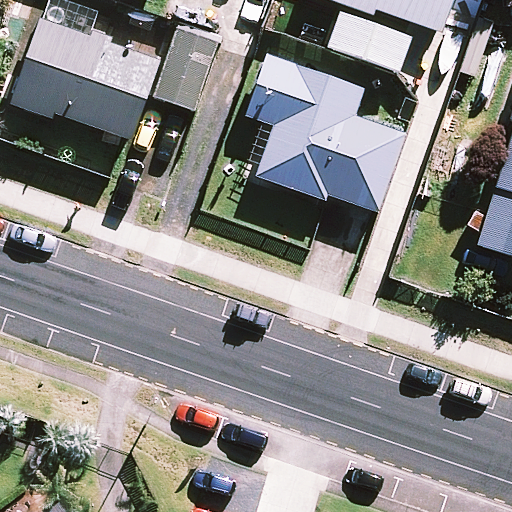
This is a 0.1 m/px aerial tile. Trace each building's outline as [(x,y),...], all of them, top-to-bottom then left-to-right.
[(438,40),(452,0),(304,0),(371,24),(373,17),(438,40)] [(396,79),(409,44),(337,19),(325,53),(396,79)] [(121,145),(130,148),(157,69),(105,51),(107,46),(90,40),(88,45),(36,27),(7,112),(50,127),(52,121),(121,145)] [(191,118),(215,49),(174,35),(150,104),(191,118)] [(270,132),(253,183),(323,208),(325,202),(375,220),(403,141),(353,124),(363,96),(264,61),(242,122),(270,132)] [(511,264),(511,107),(506,126),(511,128),(485,216),(474,253),(511,264)]
